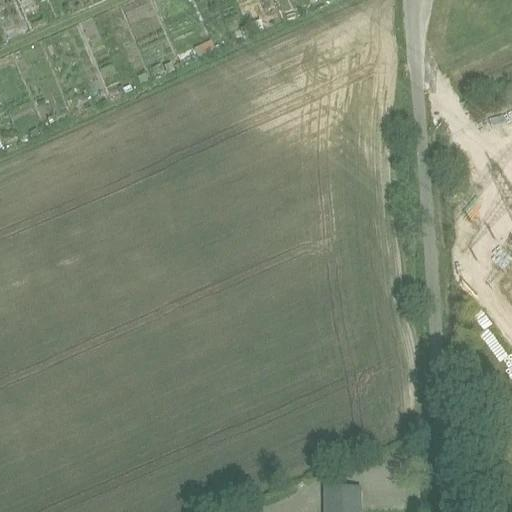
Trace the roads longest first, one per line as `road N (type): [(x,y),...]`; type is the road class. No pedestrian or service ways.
road 1 (unclassified): [(447,511),(412,42),(416,0)]
road 2 (unknown): [(0,51),(109,0)]
